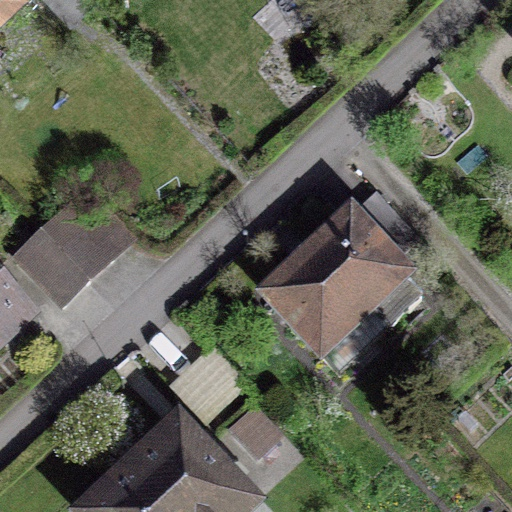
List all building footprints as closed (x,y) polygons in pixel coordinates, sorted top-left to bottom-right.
[(0,0),(0,23),(4,21),(7,19),(9,16),(10,13),(11,10),(12,7),(11,3),(10,0),(0,0)] [(95,0),(77,16),(104,45),(121,29),(95,0)] [(417,240),(377,199),(269,302),(322,358),(372,311),(390,330),(422,299),(390,266),(417,240)] [(69,213),(44,236),(89,284),(114,262),(69,213)] [(44,236),(19,260),(64,308),(89,284),(44,236)] [(0,374),(35,339),(0,304),(0,374)] [(247,511),(249,510),(179,435),(96,511),(247,511)]
